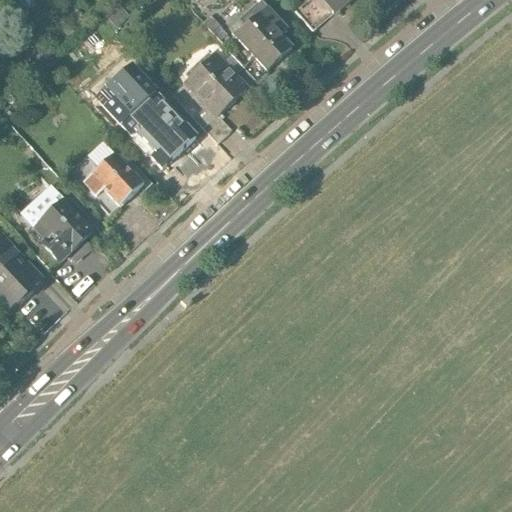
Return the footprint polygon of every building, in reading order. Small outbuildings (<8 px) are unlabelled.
[(324,28),(344,11),(334,0),(311,0),(305,6),(324,28)] [(357,0),(334,0),(344,11),(357,0)] [(277,68),(302,46),(292,34),(299,27),(278,4),(245,33),(277,68)] [(230,22),(222,12),(214,19),(222,29),(230,22)] [(258,85),(227,51),(184,90),(214,124),(228,111),(258,85)] [(173,162),(205,134),(177,104),(145,132),(173,162)] [(242,127),(228,111),(214,124),(228,139),(242,127)] [(153,181),(125,151),(94,179),(111,198),(120,191),(130,201),(153,181)] [(92,179),(103,170),(94,159),(83,167),(92,179)] [(102,229),(74,197),(43,223),(55,236),(49,242),(50,244),(45,249),(61,266),(79,250),(86,258),(104,243),(96,234),(102,229)] [(13,231),(0,242),(0,292),(15,310),(42,287),(41,285),(52,276),(13,231)]
